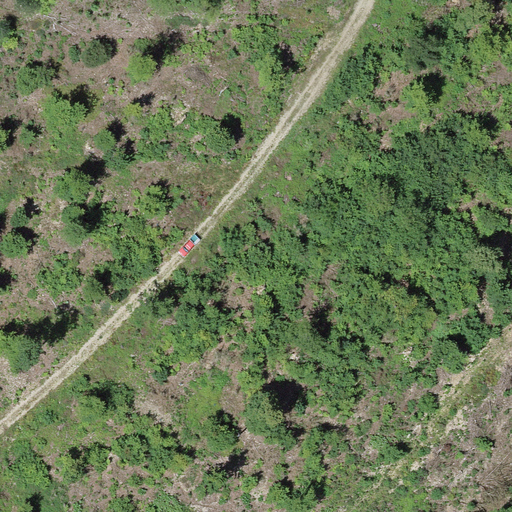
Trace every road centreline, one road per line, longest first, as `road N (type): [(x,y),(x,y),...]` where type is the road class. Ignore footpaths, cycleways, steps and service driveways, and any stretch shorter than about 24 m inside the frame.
road 1 (track): [(0,424),(221,213),(370,0)]
road 2 (track): [(511,325),(356,511)]
